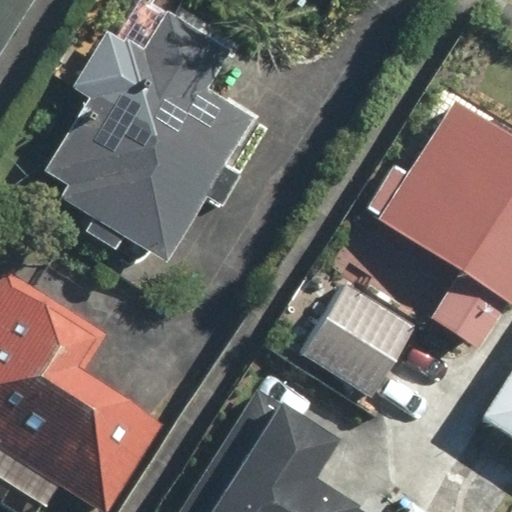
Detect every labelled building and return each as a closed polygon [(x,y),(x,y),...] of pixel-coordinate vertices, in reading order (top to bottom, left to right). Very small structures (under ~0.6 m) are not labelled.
[(0,0),(0,38),(23,0),(0,0)] [(212,172),(242,124),(196,96),(221,55),(146,9),(121,50),(97,36),(62,93),(80,104),(36,177),(57,190),(47,206),(152,270),(192,204),(207,213),(227,181),(212,172)] [(511,306),(511,148),(444,104),(364,223),(450,281),(497,312),(504,317),(511,306)] [(50,490),(83,511),(102,511),(156,431),(73,377),(98,339),(0,275),(0,487),(36,511),(50,490)] [(450,281),(421,324),(468,355),(497,312),(450,281)] [(411,330),(340,286),(293,361),(364,404),(411,330)] [(511,357),(470,423),(511,449),(511,357)] [(269,405),(252,394),(174,511),(349,511),(341,506),(339,510),(298,484),(322,447),(265,411),(269,405)]
